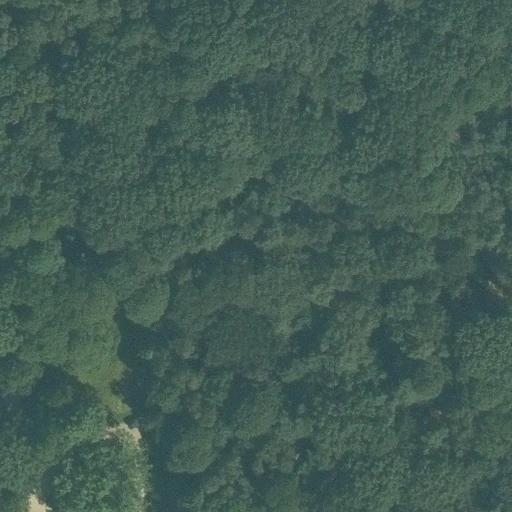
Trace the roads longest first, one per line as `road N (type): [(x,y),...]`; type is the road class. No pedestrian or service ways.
road 1 (track): [(511,37),(0,187)]
road 2 (track): [(429,61),(511,361)]
